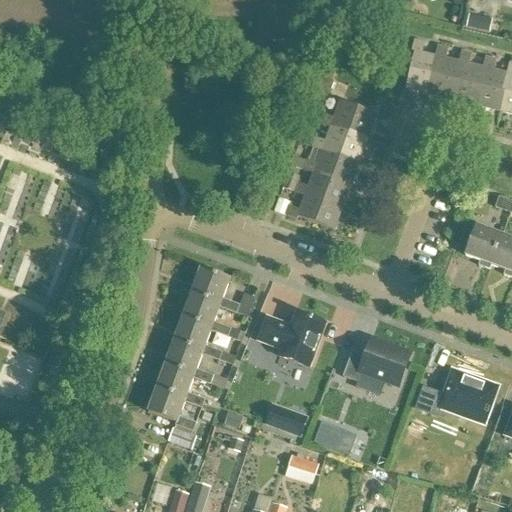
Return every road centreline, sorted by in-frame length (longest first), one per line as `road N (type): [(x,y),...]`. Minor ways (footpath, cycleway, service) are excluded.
road 1 (residential): [(511,340),(148,206)]
road 2 (unclassified): [(47,511),(116,382),(148,206)]
road 3 (unclassified): [(148,206),(163,0)]
road 4 (unknown): [(386,294),(428,147)]
